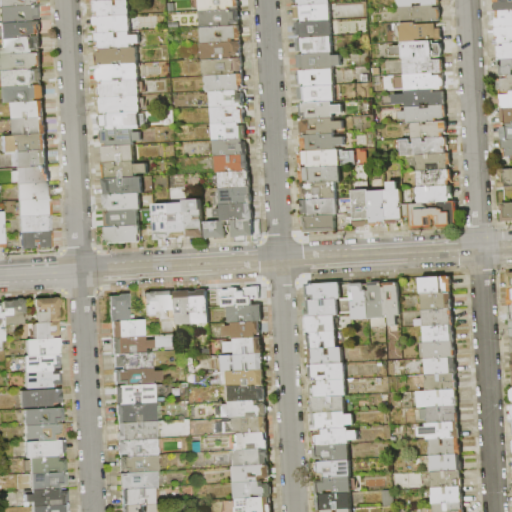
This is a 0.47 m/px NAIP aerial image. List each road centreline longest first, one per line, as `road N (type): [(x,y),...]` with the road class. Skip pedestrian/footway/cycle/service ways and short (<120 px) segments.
road 1 (residential): [(264,0),(293,511)]
road 2 (residential): [(64,0),(93,511)]
road 3 (residential): [(511,247),(0,276)]
road 4 (residential): [(465,0),(493,511)]
